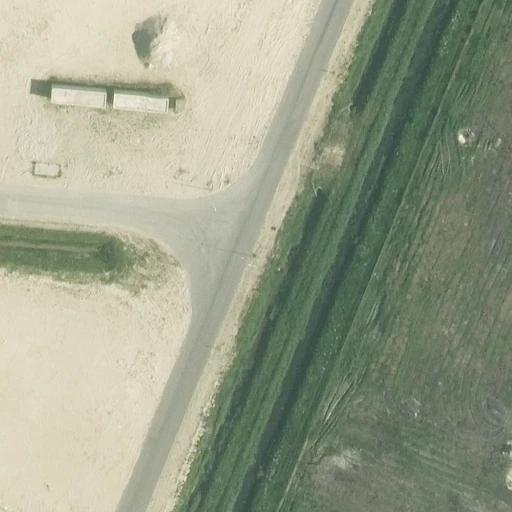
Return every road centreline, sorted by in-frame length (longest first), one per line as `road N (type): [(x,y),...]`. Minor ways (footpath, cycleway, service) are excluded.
road 1 (unclassified): [(130,511),(247,227)]
road 2 (unclassified): [(0,205),(247,227)]
road 3 (unclassified): [(247,227),(337,0)]
